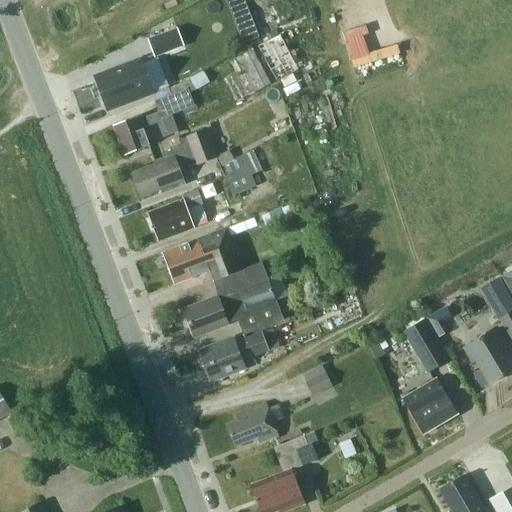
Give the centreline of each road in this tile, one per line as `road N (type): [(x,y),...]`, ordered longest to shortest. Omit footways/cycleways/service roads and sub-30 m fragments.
road 1 (tertiary): [(197,511),(4,0)]
road 2 (residential): [(344,511),(511,413)]
